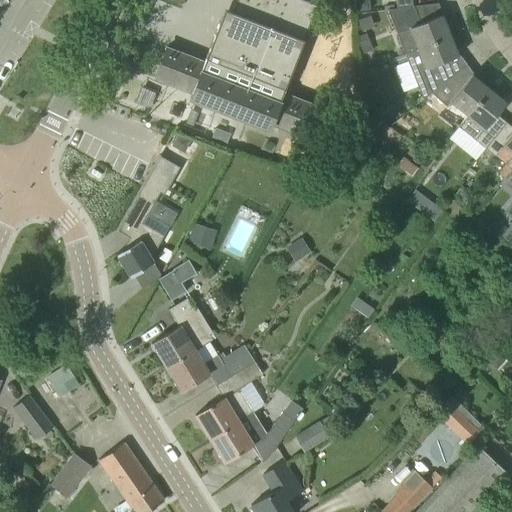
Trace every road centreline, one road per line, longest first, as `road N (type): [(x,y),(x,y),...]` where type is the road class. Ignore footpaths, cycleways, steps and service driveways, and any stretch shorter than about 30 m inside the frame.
road 1 (tertiary): [(193,511),(140,433),(92,334),(78,252),(58,212),(23,178)]
road 2 (residential): [(23,178),(107,0)]
